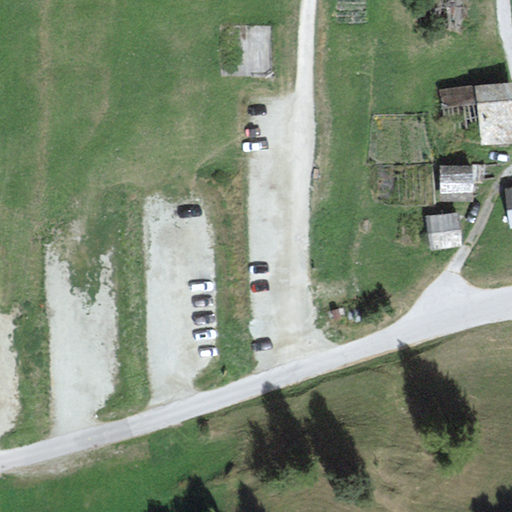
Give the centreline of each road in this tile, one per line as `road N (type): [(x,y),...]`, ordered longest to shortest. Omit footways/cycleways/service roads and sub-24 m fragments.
road 1 (unclassified): [(511,304),(0,459)]
road 2 (track): [(305,367),(293,236),(309,0)]
